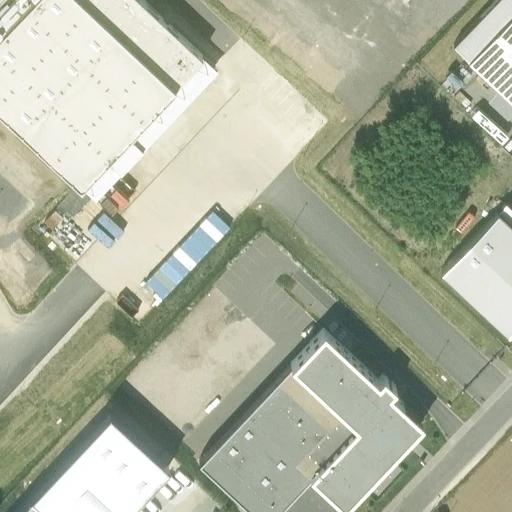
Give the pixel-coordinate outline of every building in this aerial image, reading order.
[(202,56),(142,0),(0,0),(0,109),(80,185),(202,56)] [(511,0),(494,0),(452,44),(511,101),(511,0)] [(511,224),(497,210),(441,269),(508,332),(511,328),(511,224)] [(323,327),(198,459),(253,511),(275,511),(311,475),(344,505),(423,422),(390,391),(395,386),(383,374),(378,379),(323,327)] [(50,511),(30,492),(10,511),(50,511)]
